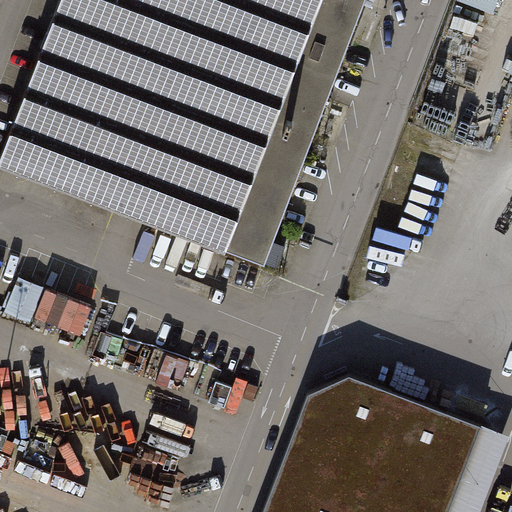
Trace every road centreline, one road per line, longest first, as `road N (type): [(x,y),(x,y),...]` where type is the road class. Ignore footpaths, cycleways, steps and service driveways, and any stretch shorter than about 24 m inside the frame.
road 1 (unknown): [(225,0),(96,260)]
road 2 (unknown): [(256,460),(0,349)]
